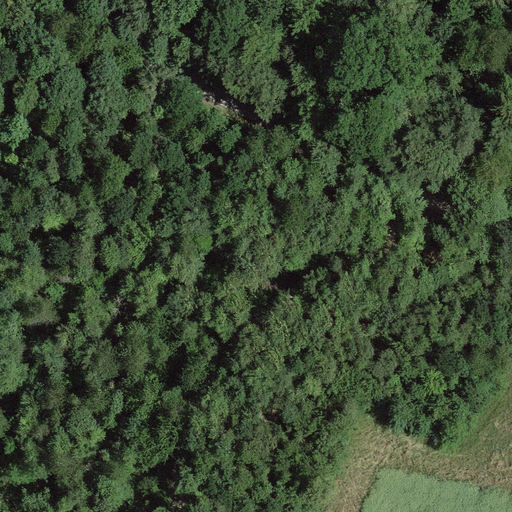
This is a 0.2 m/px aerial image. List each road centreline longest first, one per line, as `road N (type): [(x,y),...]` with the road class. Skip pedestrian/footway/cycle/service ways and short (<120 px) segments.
road 1 (track): [(42,0),(340,161),(511,238)]
road 2 (track): [(173,511),(184,434),(330,282),(511,266)]
